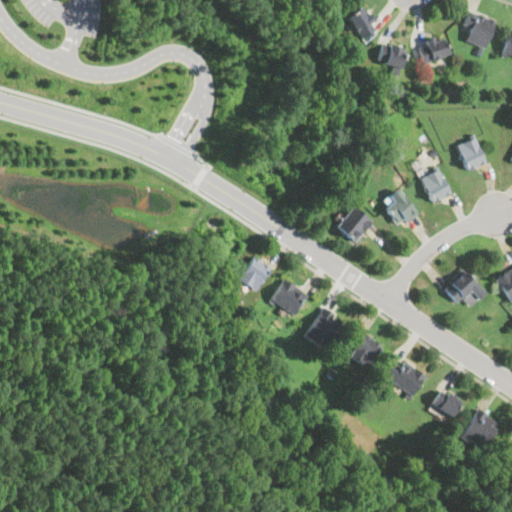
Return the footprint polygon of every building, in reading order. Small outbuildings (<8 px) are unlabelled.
[(342,14),(358,40),(373,31),(358,5),(342,14)] [(456,38),(481,47),(492,20),(467,10),(456,38)] [(511,55),(511,30),(505,28),(498,51),(511,55)] [(445,53),(438,35),(415,43),(421,61),(445,53)] [(398,66),(398,45),(379,45),(379,66),(398,66)] [(453,145),(464,170),(482,162),(471,137),(453,145)] [(429,202),(447,192),(434,167),(416,176),(429,202)] [(377,201),(397,225),(413,212),(393,188),(377,201)] [(332,224),(349,241),(368,222),(351,205),(332,224)] [(234,279),(252,289),(266,266),(248,255),(234,279)] [(506,299),(511,294),(511,264),(492,279),(506,299)] [(481,292),(460,270),(440,289),(452,302),(458,296),(467,305),(481,292)] [(291,314),(304,292),(278,278),(266,299),(291,314)] [(339,319),(318,306),(301,334),(321,347),(339,319)] [(346,356),(364,367),(378,344),(360,333),(346,356)] [(421,377),(393,355),(379,374),(407,395),(421,377)] [(441,388),(432,402),(451,415),(463,400),(450,390),(448,393),(441,388)] [(456,438),(479,451),(495,421),(472,408),(456,438)] [(495,455),(511,469),(511,443),(508,440),(495,455)]
